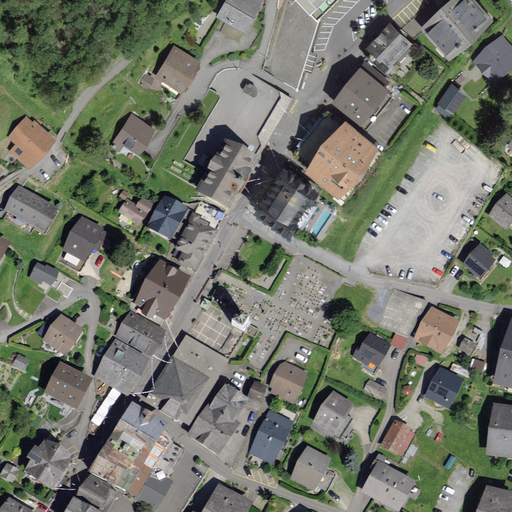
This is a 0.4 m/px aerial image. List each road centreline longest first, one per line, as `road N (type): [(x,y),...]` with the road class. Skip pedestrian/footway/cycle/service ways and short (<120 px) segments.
road 1 (residential): [(511,309),(370,280),(239,217)]
road 2 (residential): [(0,339),(81,295),(92,297),(86,362),(93,392),(84,422),(91,458)]
road 3 (unclassified): [(0,185),(43,160),(99,86),(186,0)]
road 4 (residential): [(134,398),(239,478),(332,511)]
road 5 (residential): [(134,398),(239,217)]
road 6 (residential): [(159,145),(211,73),(238,64),(260,73)]
road 7 (residential): [(239,217),(311,99)]
road 8 (residential): [(311,99),(395,0)]
